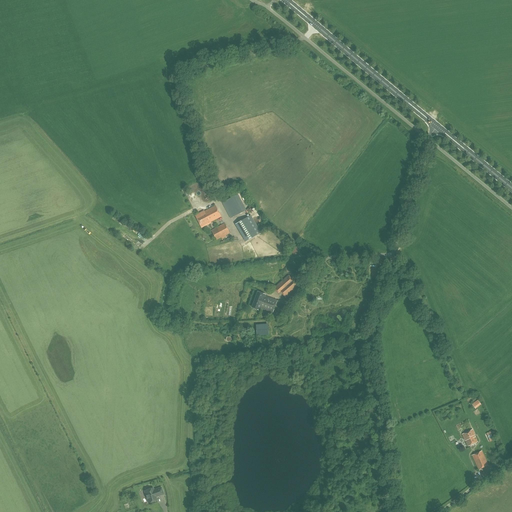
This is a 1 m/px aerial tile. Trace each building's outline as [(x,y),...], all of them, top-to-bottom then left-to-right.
[(231,218),(246,211),(237,195),(222,202),(231,218)] [(130,196),(126,201),(133,207),(135,204),(132,202),(134,200),(130,196)] [(221,216),(216,206),(200,214),(199,213),(195,216),(201,227),(221,216)] [(246,241),(261,232),(251,215),(236,224),(246,241)] [(217,240),(230,233),(225,223),(211,230),(217,240)] [(159,237),(171,254),(179,249),(167,232),(159,237)] [(286,297),(298,286),(289,275),(274,288),(279,294),(281,292),(284,296),(285,296),(286,297)] [(273,313),(277,301),(265,296),(266,294),(258,291),(252,307),(259,310),(260,307),(273,313)] [(257,324),(257,333),(270,332),(269,323),(257,324)] [(479,399),(473,403),(476,408),(482,404),(479,399)] [(493,419),(488,414),(483,418),(488,423),(493,419)] [(478,442),(475,435),(473,429),(462,434),(465,441),(466,440),(468,446),(478,442)] [(479,470),(488,465),(482,451),(472,455),(479,470)] [(164,495),(162,486),(154,489),(154,487),(144,490),(148,503),(158,500),(157,497),(164,495)]
